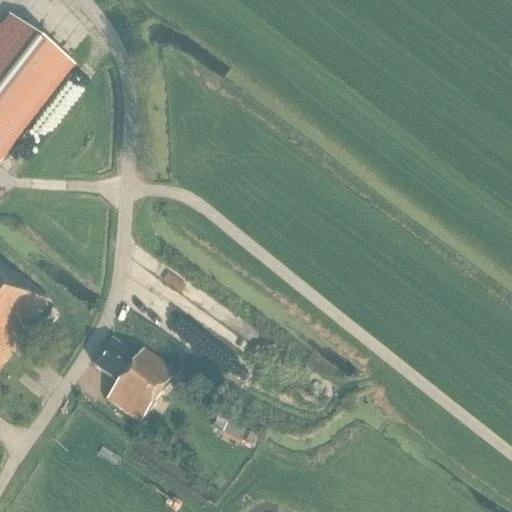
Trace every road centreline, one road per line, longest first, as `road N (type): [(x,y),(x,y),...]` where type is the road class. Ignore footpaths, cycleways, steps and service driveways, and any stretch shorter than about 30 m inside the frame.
road 1 (unclassified): [(0,487),(100,334),(119,281),(126,73),(119,42),(82,0)]
road 2 (track): [(125,186),(182,193),(202,204),(511,447)]
road 3 (track): [(125,186),(0,178)]
